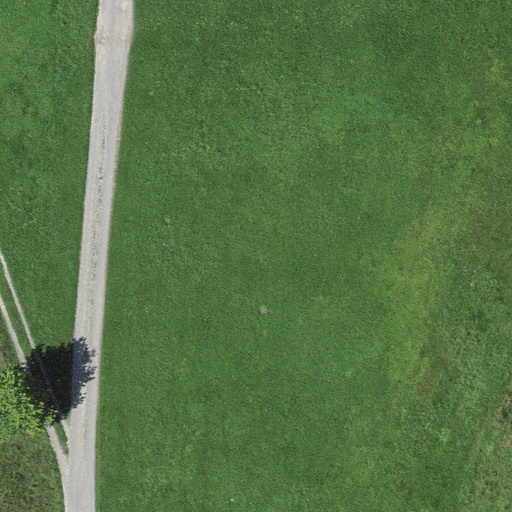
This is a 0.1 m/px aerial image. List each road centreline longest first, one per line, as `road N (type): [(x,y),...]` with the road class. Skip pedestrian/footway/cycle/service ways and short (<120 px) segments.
road 1 (track): [(118,0),(80,492)]
road 2 (track): [(0,270),(80,492)]
